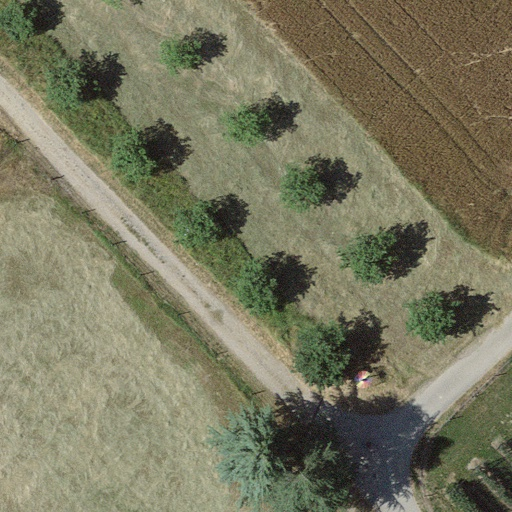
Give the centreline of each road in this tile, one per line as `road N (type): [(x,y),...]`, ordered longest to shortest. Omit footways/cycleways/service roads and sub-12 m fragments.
road 1 (track): [(47,140),(345,449),(369,464)]
road 2 (track): [(511,331),(369,464)]
